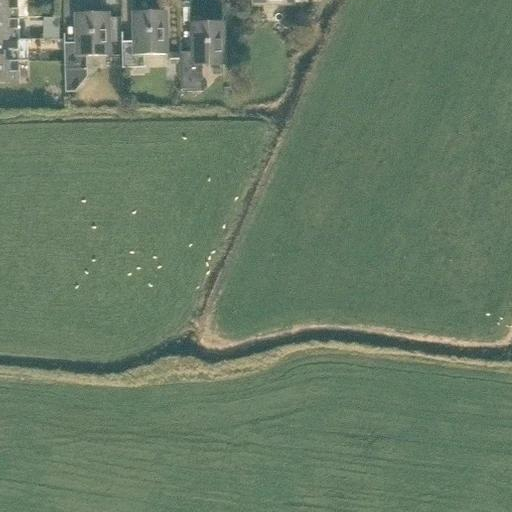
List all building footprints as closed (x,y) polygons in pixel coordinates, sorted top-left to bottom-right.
[(27,0),(0,0),(0,19),(18,19),(18,17),(28,17),(27,0)] [(121,42),(122,69),(145,68),(145,56),(165,55),(164,12),(135,13),(135,42),(121,42)] [(77,14),(77,35),(78,44),(64,44),(64,55),(64,62),(65,93),(75,93),(87,78),(87,57),(107,57),(106,13),(77,14)] [(49,18),(50,32),(60,32),(59,18),(49,18)] [(0,40),(18,41),(18,19),(0,19),(0,40)] [(180,67),(180,93),(203,92),(203,78),(202,78),(202,66),(223,66),(222,23),(192,23),(193,44),(179,44),(179,55),(180,67)] [(0,62),(18,62),(29,62),(29,41),(18,41),(0,40),(0,62)] [(180,67),(179,55),(170,56),(170,68),(180,67)] [(0,84),(18,84),(18,62),(0,62),(0,84)]
